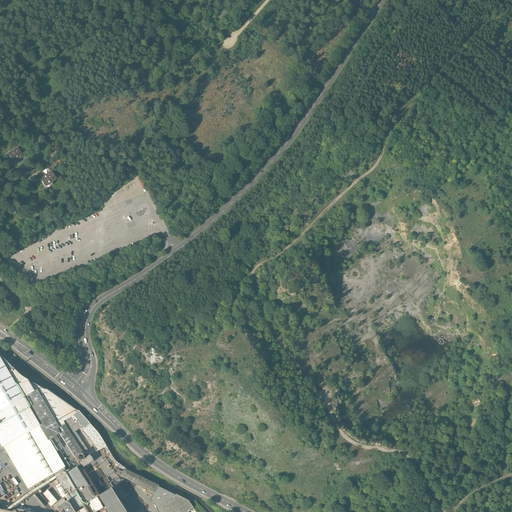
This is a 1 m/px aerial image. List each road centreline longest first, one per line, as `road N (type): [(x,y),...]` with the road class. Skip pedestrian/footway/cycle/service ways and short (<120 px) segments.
road 1 (secondary): [(382,0),(252,183),(188,241),(95,303),(83,327),(89,358)]
road 2 (track): [(27,310),(134,266),(212,210),(270,128),(310,92),(361,0)]
road 3 (track): [(504,0),(393,132),(377,167),(250,274)]
road 4 (track): [(250,274),(271,329),(316,384),(338,429),(355,444),(406,455),(442,511)]
road 5 (unknown): [(117,212),(22,252),(24,269),(153,214)]
road 6 (secondary): [(246,511),(150,457),(77,390)]
road 7 (residential): [(0,276),(21,297),(34,331),(89,358)]
